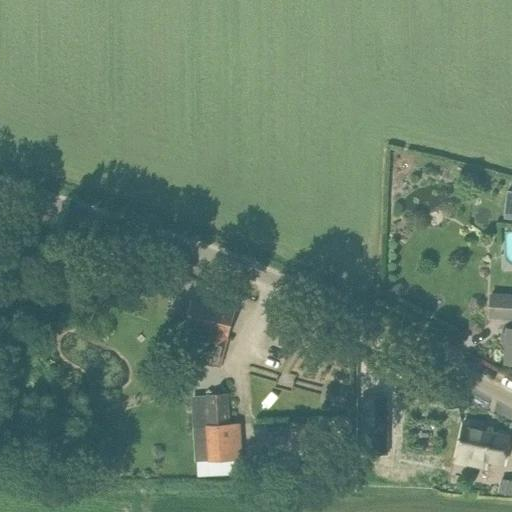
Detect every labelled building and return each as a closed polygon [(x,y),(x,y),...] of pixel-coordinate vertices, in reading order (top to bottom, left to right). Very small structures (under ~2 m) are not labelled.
[(449,254),(450,232),(416,230),(415,252),(449,254)] [(399,282),(386,288),(391,299),(404,293),(399,282)] [(491,297),(490,317),(511,317),(511,328),(507,328),(507,329),(503,331),(502,342),(506,344),(505,362),(511,362),(511,295),(491,295),(491,297)] [(221,367),(228,335),(234,311),(192,302),(186,325),(209,331),(202,363),(221,367)] [(365,395),(365,415),(364,434),(380,434),(381,415),(381,395),(365,395)] [(228,397),(205,398),(211,461),(240,458),(238,426),(230,427),(228,397)] [(463,422),(459,441),(455,461),(471,464),(473,457),(504,463),(509,436),(483,430),(484,426),(463,422)] [(511,480),(502,479),(499,493),(511,495),(511,480)]
